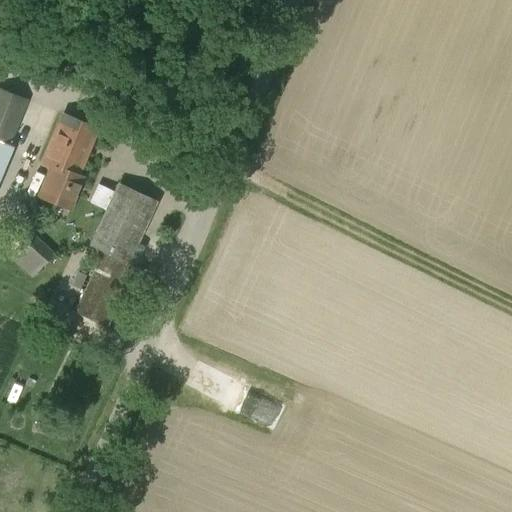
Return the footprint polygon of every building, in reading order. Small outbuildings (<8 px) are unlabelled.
[(0,89),(0,141),(8,145),(26,100),(0,89)] [(53,168),(77,177),(77,176),(97,129),(63,115),(43,164),(53,168)] [(77,177),(53,168),(41,197),(68,208),(81,178),(77,176),(77,177)] [(156,201),(120,184),(116,193),(100,185),(91,203),(107,210),(90,246),(104,253),(76,313),(106,327),(144,246),(136,243),(156,201)] [(52,252),(25,227),(3,251),(29,276),(52,252)] [(227,411),(279,424),(284,401),(233,388),(227,411)]
